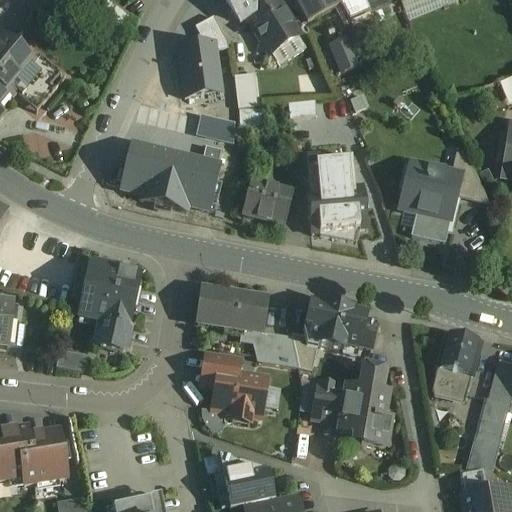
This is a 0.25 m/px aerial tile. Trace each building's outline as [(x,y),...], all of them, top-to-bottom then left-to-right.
[(12,0),(40,19),(53,0),(12,0)] [(120,12),(104,0),(90,0),(88,3),(112,21),(119,12),(120,12)] [(275,0),(219,0),(239,27),(245,22),(259,45),(257,54),(267,56),(268,58),(298,39),(274,1),(276,0),(275,0)] [(336,0),(291,0),(306,26),(340,7),(336,0)] [(472,0),(469,0),(453,7),(459,20),(478,12),(472,0)] [(347,36),(326,44),(338,74),(358,66),(347,36)] [(1,42),(0,43),(0,103),(9,92),(30,66),(1,42)] [(214,46),(179,50),(185,103),(220,99),(214,46)] [(256,77),(233,80),(237,113),(260,110),(256,77)] [(0,103),(0,117),(2,116),(0,114),(0,113),(14,96),(9,92),(0,103)] [(313,106),(288,108),(290,123),(315,121),(313,106)] [(511,128),(508,128),(499,181),(511,182),(511,128)] [(177,156),(132,145),(120,193),(165,204),(177,156)] [(221,167),(177,156),(165,204),(209,215),(221,167)] [(488,210),(468,164),(467,165),(465,174),(459,173),(458,179),(459,179),(454,204),(488,210)] [(458,179),(410,168),(400,213),(449,224),(454,204),(459,179),(458,179)] [(343,212),(327,210),(329,189),(307,187),(303,242),(349,246),(375,250),(378,215),(384,213),(372,176),(336,188),(343,212)] [(273,185),(260,182),(259,186),(250,184),(241,219),(283,230),(292,195),(272,189),(273,185)] [(117,271),(92,266),(89,268),(83,296),(78,321),(99,325),(94,348),(96,351),(121,357),(124,354),(129,332),(127,329),(126,328),(128,319),(129,318),(137,282),(135,279),(119,276),(119,275),(117,271)] [(89,271),(77,268),(72,293),(83,296),(89,271)] [(265,304),(201,294),(197,327),(260,336),(265,304)] [(12,308),(0,306),(0,350),(6,352),(12,308)] [(365,318),(310,306),(305,331),(310,332),(308,341),(308,342),(317,344),(316,350),(341,356),(343,350),(357,353),(358,351),(370,354),(375,330),(363,328),(365,318)] [(290,341),(264,337),(260,367),(297,373),(291,341),(290,341)] [(308,341),(290,337),(290,338),(291,341),(297,373),(310,376),(316,350),(317,344),(308,342),(308,341)] [(478,349),(459,344),(458,340),(452,339),(449,342),(444,340),(436,372),(470,381),(478,349)] [(84,360),(59,354),(55,371),(81,376),(83,374),(86,362),(84,360)] [(239,364),(204,358),(199,390),(215,392),(217,375),(237,378),(239,364)] [(511,392),(511,371),(497,368),(489,402),(508,407),(511,392)] [(385,376),(361,372),(357,394),(381,398),(385,376)] [(237,378),(217,375),(215,392),(211,415),(259,422),(265,382),(237,378)] [(335,390),(317,387),(311,422),(339,427),(340,427),(346,392),(336,390),(335,390)] [(357,394),(346,392),(340,427),(339,427),(338,436),(361,440),(359,449),(384,453),(388,426),(388,425),(378,424),(380,412),(383,399),(381,398),(357,394)] [(508,407),(489,402),(488,405),(486,405),(477,443),(498,448),(508,407)] [(391,414),(380,412),(378,424),(388,425),(388,426),(393,425),(391,414)] [(57,436),(27,441),(26,434),(0,437),(0,486),(21,483),(23,491),(65,483),(62,466),(63,466),(61,453),(60,453),(57,436)] [(482,476),(458,476),(462,502),(486,498),(482,476)] [(462,502),(459,502),(460,511),(505,511),(503,495),(486,498),(462,502)] [(86,511),(84,501),(55,506),(56,511),(86,511)] [(161,511),(159,501),(149,503),(151,511),(161,511)] [(151,511),(149,503),(111,510),(111,511),(151,511)]
